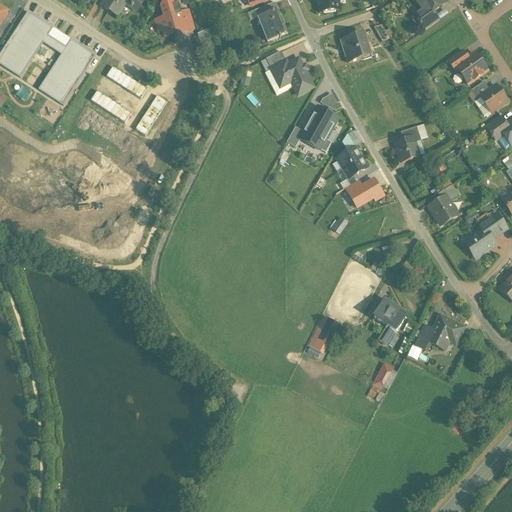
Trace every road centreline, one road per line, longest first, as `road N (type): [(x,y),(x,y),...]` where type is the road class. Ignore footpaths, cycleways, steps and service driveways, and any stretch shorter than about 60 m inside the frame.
road 1 (residential): [(292,0),(360,131),(467,302)]
road 2 (track): [(154,284),(175,342),(237,386),(235,414),(177,511)]
road 3 (residential): [(40,0),(146,66),(174,66)]
